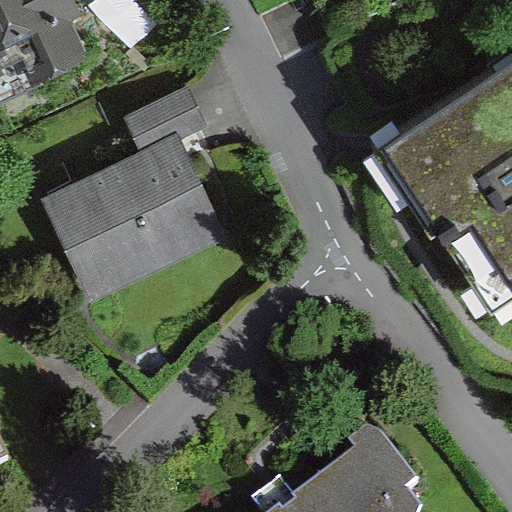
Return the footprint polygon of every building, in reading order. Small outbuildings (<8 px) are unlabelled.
[(0,0),(0,92),(94,47),(72,2),(75,0),(0,0)] [(441,223),(490,298),(511,283),(511,42),(370,135),(431,229),(441,223)] [(38,191),(88,298),(229,233),(183,134),(207,123),(187,81),(124,110),(140,144),(38,191)] [(417,481),(379,432),(366,427),(348,441),(354,449),(294,495),(280,478),(253,500),(262,511),(423,511),(406,490),(417,481)] [(0,465),(10,460),(0,438),(0,465)]
